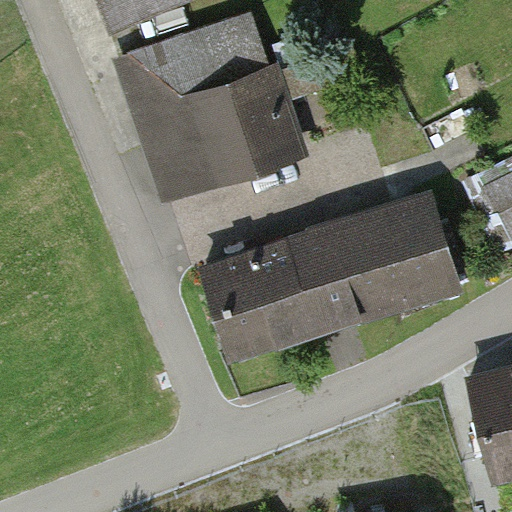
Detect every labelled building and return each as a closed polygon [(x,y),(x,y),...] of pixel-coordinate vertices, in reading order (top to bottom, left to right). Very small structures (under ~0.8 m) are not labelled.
[(94,0),(108,31),(178,0),(94,0)] [(260,14),(113,66),(164,208),(310,156),(260,14)] [(511,180),(490,192),(511,234),(511,180)] [(432,202),(192,274),(221,369),(461,297),(432,202)] [(511,371),(468,381),(492,481),(511,476),(511,371)]
